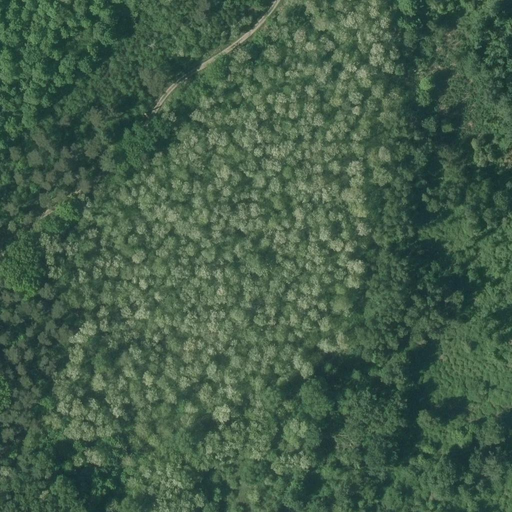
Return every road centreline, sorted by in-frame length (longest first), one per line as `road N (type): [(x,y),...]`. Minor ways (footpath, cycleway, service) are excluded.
road 1 (track): [(0,248),(112,165),(178,80)]
road 2 (track): [(280,0),(221,56),(178,80)]
